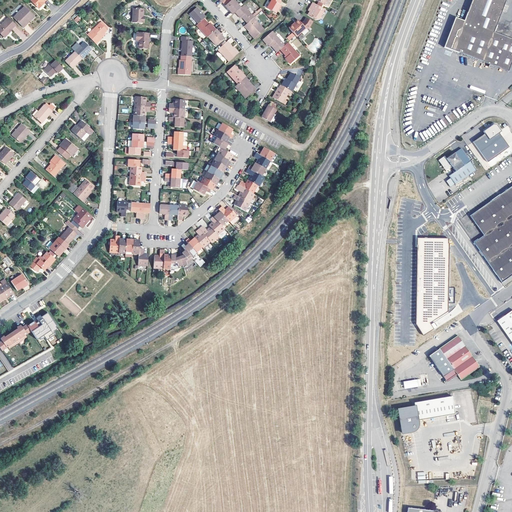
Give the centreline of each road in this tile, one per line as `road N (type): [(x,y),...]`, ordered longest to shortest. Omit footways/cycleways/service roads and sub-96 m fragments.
road 1 (track): [(366,208),(336,203),(215,313),(1,443)]
road 2 (secondary): [(380,169),(369,511)]
road 3 (track): [(372,0),(317,129),(307,146),(292,145)]
road 4 (secondary): [(415,0),(392,67),(381,146)]
road 5 (residential): [(102,224),(113,80)]
road 6 (residential): [(152,229),(162,85)]
road 7 (residential): [(162,85),(208,97),(292,145)]
road 8 (residential): [(82,81),(81,96),(0,192)]
road 9 (residential): [(0,318),(52,283),(102,224)]
road 10 (residential): [(152,229),(184,227),(221,194),(242,147)]
